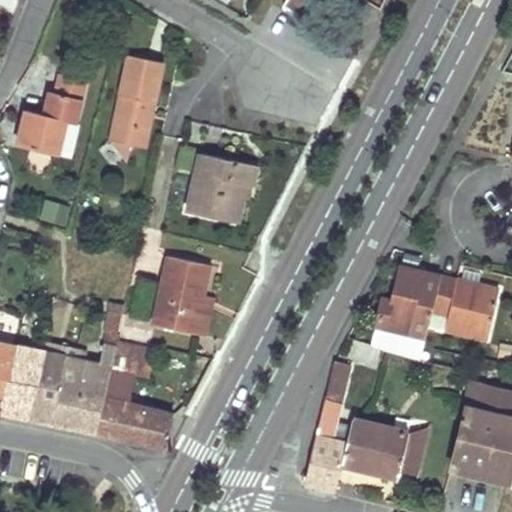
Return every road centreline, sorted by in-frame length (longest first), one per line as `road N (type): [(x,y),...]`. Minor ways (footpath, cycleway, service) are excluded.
road 1 (tertiary): [(438,0),(172,511)]
road 2 (tertiary): [(224,505),(415,162),(487,0)]
road 3 (residential): [(0,433),(105,457),(138,489),(144,511)]
road 4 (residential): [(200,21),(337,102)]
road 5 (residential): [(511,176),(475,182),(461,209),(476,245),(511,251)]
road 6 (residential): [(173,138),(181,107),(215,60),(200,21)]
